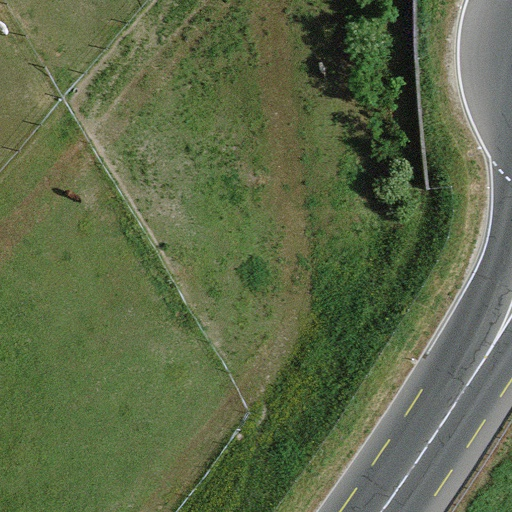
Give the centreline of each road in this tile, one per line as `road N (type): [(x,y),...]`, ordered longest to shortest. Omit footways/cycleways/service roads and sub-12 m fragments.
road 1 (motorway): [(35,511),(364,129),(457,0)]
road 2 (motorway): [(307,0),(0,354)]
road 3 (primary): [(384,511),(511,326)]
